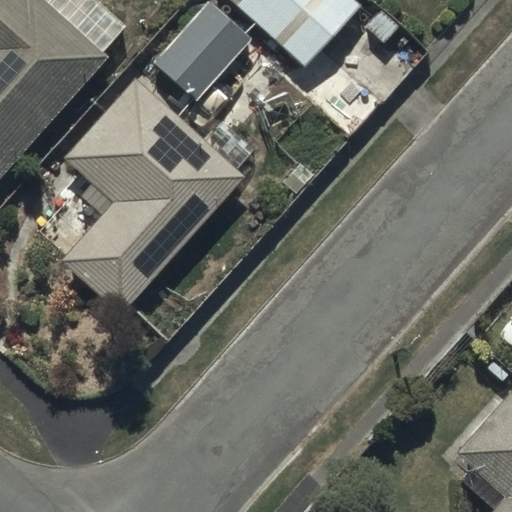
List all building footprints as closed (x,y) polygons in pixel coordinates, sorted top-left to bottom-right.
[(37,0),(27,13),(12,0),(0,0),(0,210),(5,205),(0,200),(0,182),(101,71),(98,68),(124,39),(91,9),(88,13),(74,0),(37,0)] [(347,0),(217,0),(302,78),(362,14),(347,0)] [(246,42),(209,9),(150,76),(191,112),(246,51),(241,47),(246,42)] [(116,326),(239,190),(222,175),(237,160),(220,144),(205,161),(115,80),(89,109),(105,124),(61,172),(87,196),(77,207),(99,227),(58,274),(116,326)] [(511,511),(511,402),(452,467),(467,481),(456,493),(477,511),(511,511)]
